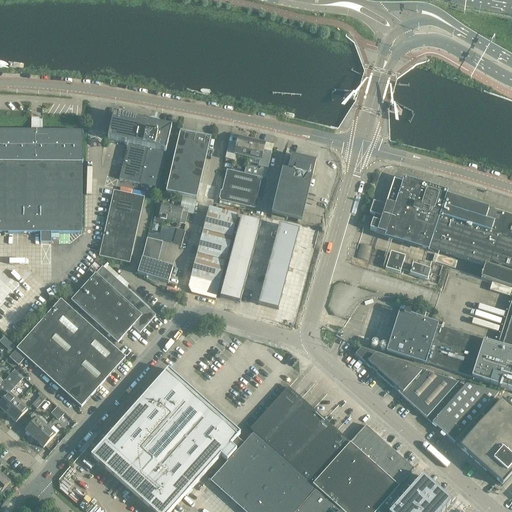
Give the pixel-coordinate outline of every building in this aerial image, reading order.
[(113,114),(109,132),(107,140),(127,144),(119,181),(129,183),(142,121),(113,114)] [(43,117),(32,117),(32,130),(43,130),(43,117)] [(172,128),(142,121),(129,183),(138,184),(157,189),(165,153),(172,128)] [(0,232),(40,233),(40,244),(51,244),(51,233),(81,233),(81,163),(82,163),(82,133),(0,132),(0,232)] [(210,138),(180,132),(165,194),(196,200),(210,138)] [(238,138),(238,139),(230,137),(225,160),(235,162),(236,156),(248,159),(252,141),(238,138)] [(265,145),(252,141),(248,159),(259,161),(258,167),(268,170),(271,153),(264,151),(265,145)] [(316,161),(291,155),(288,171),(282,169),(271,215),(301,222),(316,161)] [(246,167),(232,164),(231,172),(244,175),(246,167)] [(260,171),(246,167),(244,175),(259,178),(260,171)] [(244,175),(231,172),(226,171),(219,202),(254,210),(261,179),(259,178),(244,175)] [(511,217),(446,196),(447,193),(421,185),(420,188),(403,183),(394,180),(386,206),(373,202),(369,214),(371,214),(382,218),(378,232),(378,233),(484,267),(481,279),(511,289),(511,315),(502,347),(483,341),(460,334),(446,329),(438,326),(410,318),(410,316),(411,314),(410,313),(408,312),(407,312),(405,313),(404,314),(398,333),(394,332),(387,354),(425,366),(426,365),(471,379),(511,391),(511,217)] [(114,192),(100,258),(130,265),(144,199),(114,192)] [(163,220),(169,222),(172,207),(162,205),(159,215),(157,215),(155,223),(162,225),(163,220)] [(183,209),(172,207),(169,222),(184,225),(185,217),(181,216),(183,209)] [(238,216),(209,208),(188,287),(191,293),(216,300),(238,216)] [(257,237),(261,224),(240,218),(237,232),(233,245),(230,258),(226,272),(223,285),(219,298),(240,304),(243,290),(247,277),(250,264),(254,250),(257,237)] [(278,310),(299,230),(279,225),(258,305),(278,310)] [(149,232),(147,239),(142,259),(137,275),(168,284),(173,269),(158,264),(162,249),(168,250),(172,248),(172,247),(180,249),(185,232),(177,230),(162,227),(160,235),(149,232)] [(372,248),(361,244),(356,258),(367,262),(372,248)] [(400,274),(400,273),(405,258),(391,253),(385,270),(400,274)] [(439,257),(438,264),(454,266),(455,259),(439,257)] [(430,271),(413,265),(410,275),(427,280),(430,271)] [(140,333),(156,316),(102,268),(72,302),(118,343),(133,327),(140,333)] [(0,291),(3,294),(9,287),(2,282),(0,283),(0,291)] [(61,300),(32,333),(96,391),(126,358),(61,300)] [(414,308),(413,311),(411,317),(423,320),(426,311),(414,308)] [(96,391),(32,333),(17,350),(81,408),(96,391)] [(375,355),(360,350),(355,356),(366,365),(381,379),(396,362),(375,355)] [(18,367),(25,359),(16,351),(9,359),(18,367)] [(426,373),(396,362),(381,379),(403,398),(426,374),(426,373)] [(0,395),(19,374),(14,370),(5,380),(0,385),(0,395)] [(168,370),(89,458),(150,511),(172,511),(222,456),(225,459),(241,440),(238,438),(241,435),(168,370)] [(19,374),(0,395),(0,397),(3,400),(0,403),(0,409),(6,415),(18,402),(9,394),(14,389),(14,388),(23,378),(19,374)] [(458,384),(426,374),(403,398),(426,419),(458,384)] [(466,386),(432,424),(455,445),(499,395),(466,386)] [(228,463),(210,482),(243,511),(441,511),(450,502),(423,478),(392,511),(376,511),(414,470),(365,427),(349,444),(287,389),(251,429),(255,433),(245,444),(241,440),(225,459),(224,460),(228,463)] [(37,409),(45,400),(46,399),(42,394),(41,396),(32,405),(37,409)] [(511,411),(502,403),(496,398),(482,414),(487,419),(461,449),(469,456),(491,476),(494,478),(503,486),(511,475),(511,411)] [(18,402),(6,415),(16,423),(28,410),(18,402)] [(60,411),(57,408),(51,414),(54,418),(60,411)] [(60,411),(54,418),(58,421),(64,415),(60,411)] [(25,432),(34,440),(46,427),(37,418),(25,432)] [(46,427),(34,440),(43,448),(55,435),(50,430),(53,427),(49,424),(46,427)] [(0,494),(10,483),(0,475),(0,494)]
